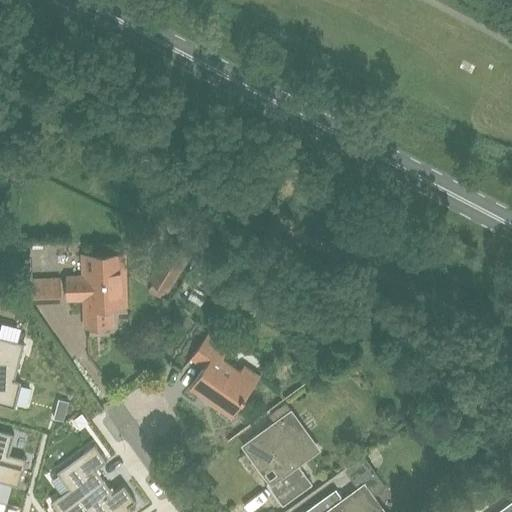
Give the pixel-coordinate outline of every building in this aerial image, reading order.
[(176,243),(163,265),(152,282),(166,291),(190,252),(176,243)] [(123,306),(122,254),(83,255),(84,278),(65,278),(66,298),(84,298),(85,326),(108,325),(108,307),(123,306)] [(190,266),(196,271),(214,282),(222,270),(196,255),(190,266)] [(31,299),(60,298),(60,277),(30,278),(31,299)] [(189,387),(230,416),(256,379),(239,368),(235,374),(217,361),(227,347),(207,332),(191,355),(205,365),(189,387)] [(0,403),(14,407),(21,381),(14,379),(24,343),(0,336),(0,403)] [(310,483),(303,473),(295,462),(315,448),(289,411),(242,445),(258,467),(268,460),(278,474),(265,483),(280,505),(310,483)] [(0,429),(0,466),(23,472),(26,458),(8,453),(14,433),(0,429)] [(69,488),(51,501),(58,511),(60,511),(104,480),(96,468),(106,460),(94,444),(56,471),(69,488)] [(381,511),(370,497),(385,486),(373,469),(363,455),(344,469),(358,489),(342,500),(334,489),(301,511),(324,511),(326,511),(381,511)] [(0,480),(18,486),(21,473),(23,473),(23,472),(0,466),(0,480)] [(104,480),(60,511),(84,511),(86,511),(128,511),(132,509),(129,506),(136,501),(124,484),(113,492),(104,480)] [(451,500),(434,511),(472,511),(459,494),(451,500)] [(511,511),(511,499),(494,511),(511,511)]
